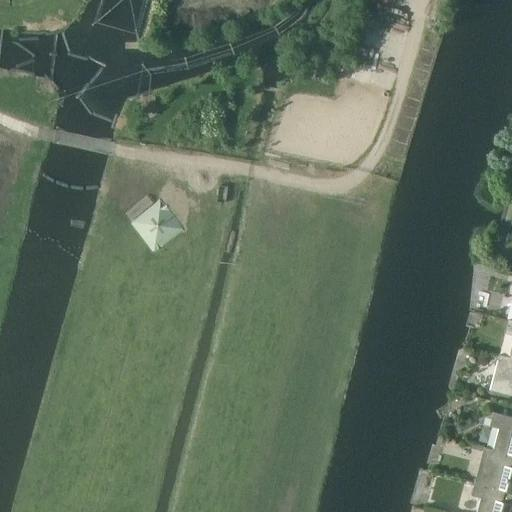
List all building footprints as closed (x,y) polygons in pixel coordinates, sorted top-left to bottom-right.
[(323,39),(312,47),(320,58),(331,49),(323,39)] [(511,358),(508,358),(508,357),(499,355),(489,391),(511,396),(511,358)] [(498,429),(492,450),(511,455),(511,417),(492,412),(488,426),(498,429)] [(511,455),(492,450),(482,447),(473,482),(483,484),(483,485),(511,492),(511,455)] [(511,511),(511,492),(483,485),(483,484),(473,482),(469,496),(479,498),(475,511),(511,511)]
